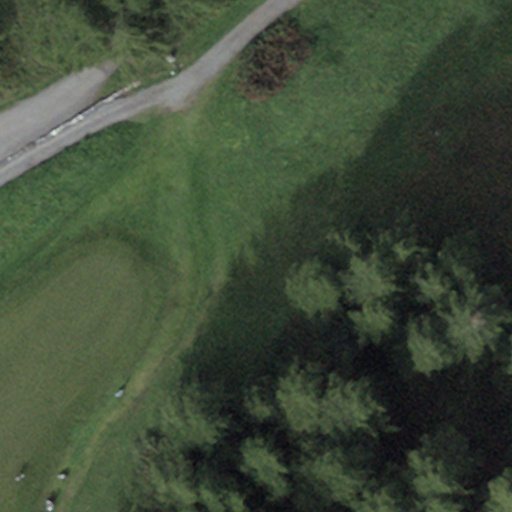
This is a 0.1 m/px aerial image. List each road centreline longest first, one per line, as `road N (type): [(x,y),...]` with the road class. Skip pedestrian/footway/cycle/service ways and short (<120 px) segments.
road 1 (track): [(0,178),(145,105),(290,0)]
road 2 (track): [(185,0),(0,149)]
